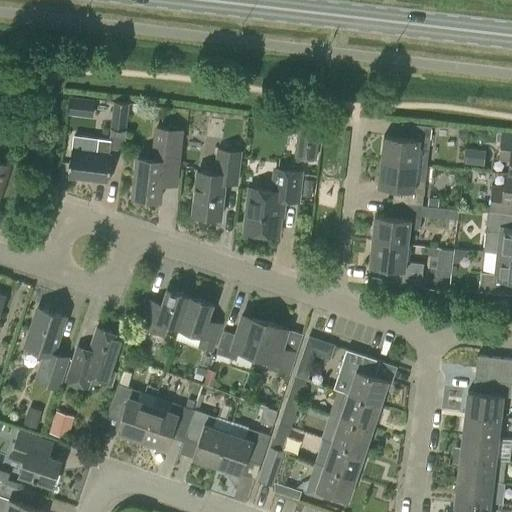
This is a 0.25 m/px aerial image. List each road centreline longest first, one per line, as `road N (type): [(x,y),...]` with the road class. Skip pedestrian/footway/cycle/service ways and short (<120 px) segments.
road 1 (secondary): [(511,39),(171,0)]
road 2 (residential): [(336,305),(131,236)]
road 3 (residential): [(336,305),(356,123)]
road 4 (residential): [(411,511),(431,332)]
road 5 (residential): [(89,511),(97,487),(125,478),(222,511)]
